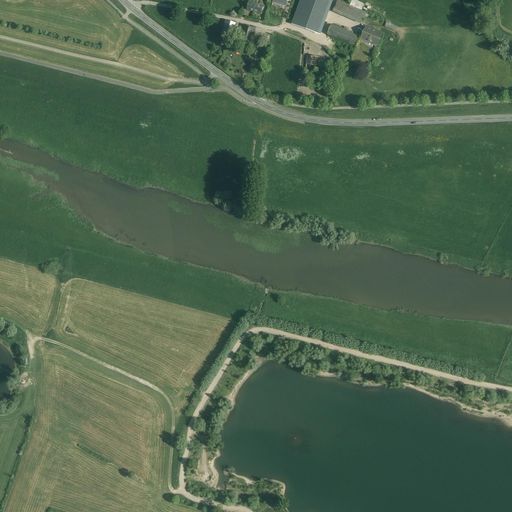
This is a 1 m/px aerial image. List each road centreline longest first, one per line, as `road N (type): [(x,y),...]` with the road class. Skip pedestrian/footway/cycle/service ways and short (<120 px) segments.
road 1 (tertiary): [(511,118),(298,117),(257,101),(123,0)]
road 2 (track): [(0,37),(218,88)]
